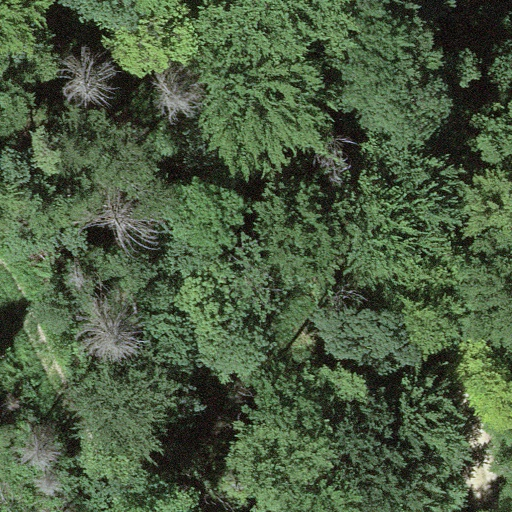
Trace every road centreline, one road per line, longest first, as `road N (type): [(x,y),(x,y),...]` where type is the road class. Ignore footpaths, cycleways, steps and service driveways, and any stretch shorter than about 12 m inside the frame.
road 1 (track): [(421,0),(442,372),(476,511)]
road 2 (track): [(121,511),(0,273)]
